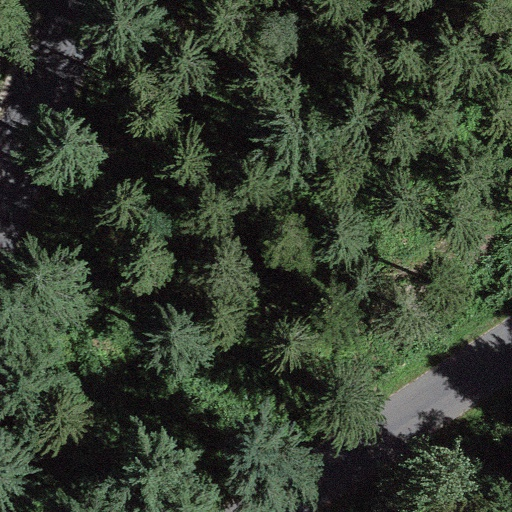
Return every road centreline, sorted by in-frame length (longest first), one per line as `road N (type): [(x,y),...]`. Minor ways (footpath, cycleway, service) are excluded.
road 1 (unclassified): [(266,511),(511,355)]
road 2 (unclassified): [(0,203),(74,0)]
